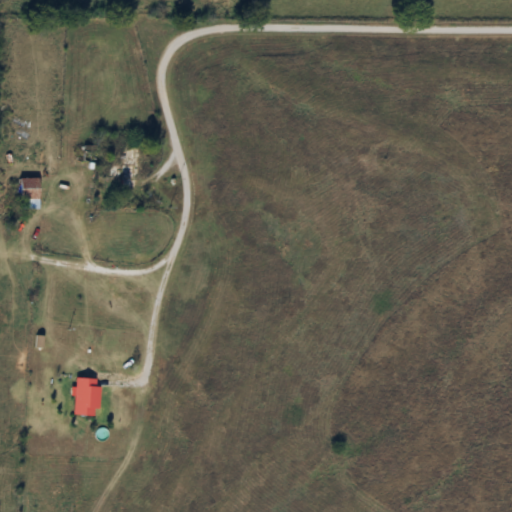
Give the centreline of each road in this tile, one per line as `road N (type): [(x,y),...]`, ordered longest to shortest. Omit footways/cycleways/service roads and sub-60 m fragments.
road 1 (residential): [(511,32),(214,28),(184,38)]
road 2 (residential): [(184,38),(164,57),(177,158)]
